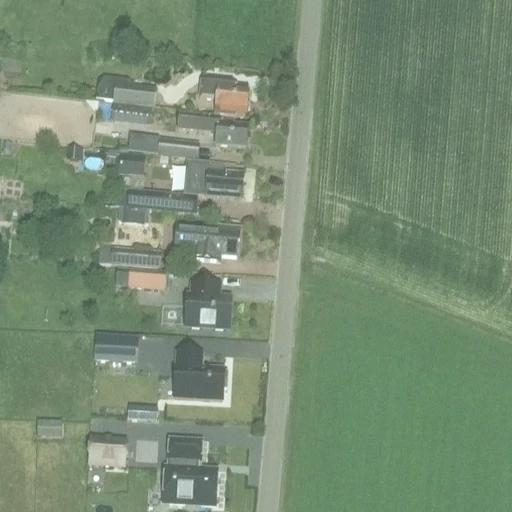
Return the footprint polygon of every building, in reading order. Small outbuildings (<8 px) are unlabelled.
[(201,84),(199,100),(216,102),(215,117),(235,119),(235,115),(246,116),(246,113),(249,111),(249,106),(247,105),(248,92),(236,91),(236,87),(201,84)] [(98,97),(98,102),(154,109),(156,91),(115,87),(114,98),(114,99),(98,97)] [(154,109),(98,102),(98,104),(112,106),(110,125),(150,129),(152,110),(154,110),(154,109)] [(178,131),(198,132),(217,134),(215,147),(246,150),(247,132),(233,131),(233,127),(218,126),(219,123),(179,119),(178,131)] [(199,146),(158,141),(158,142),(156,157),(161,158),(197,163),(199,146)] [(129,143),(128,154),(144,155),(144,144),(129,143)] [(69,149),(68,161),(78,162),(79,150),(69,149)] [(143,156),(120,154),(118,175),(142,177),(143,156)] [(99,181),(100,158),(81,158),(80,181),(99,181)] [(186,163),(183,196),(207,198),(241,201),(244,177),(224,175),(224,170),(209,169),(210,165),(186,163)] [(140,202),(139,212),(195,217),(197,200),(153,196),(152,201),(143,200),(140,202)] [(128,201),(116,200),(116,209),(115,209),(115,210),(127,211),(128,201)] [(198,228),(177,226),(174,256),(192,258),(192,261),(219,264),(220,258),(235,260),(237,242),(239,241),(240,231),(215,228),(215,235),(197,233),(198,228)] [(110,267),(160,272),(161,255),(112,251),(110,267)] [(164,294),(165,276),(130,273),(128,291),(164,294)] [(186,297),(184,329),(228,332),(230,300),(218,299),(219,287),(191,285),(190,297),(186,297)] [(96,338),(95,363),(136,365),(137,340),(96,338)] [(222,371),(223,368),(200,367),(201,354),(175,353),(174,398),(220,401),(221,387),(224,388),(225,372),(222,371)] [(156,409),(128,408),(127,422),(155,423),(156,409)] [(37,440),(61,440),(61,424),(37,423),(37,440)] [(127,441),(90,438),(88,469),(125,471),(127,441)] [(212,507),(214,471),(196,471),(196,462),(198,462),(200,443),(168,441),(166,468),(164,469),(163,487),(162,504),(212,507)]
